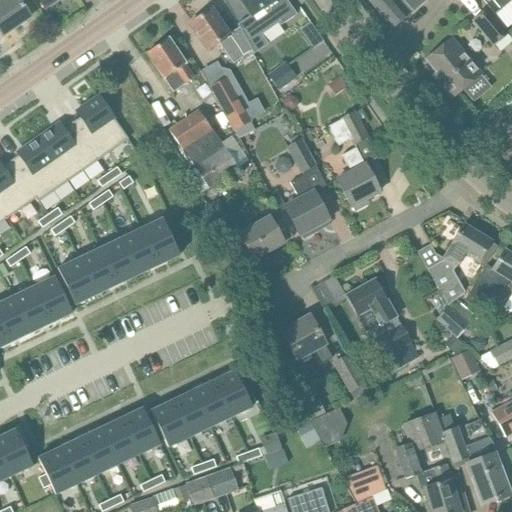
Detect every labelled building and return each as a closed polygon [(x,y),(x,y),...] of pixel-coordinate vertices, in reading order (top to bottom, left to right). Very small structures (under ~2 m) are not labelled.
[(0,0),(0,32),(2,36),(29,17),(18,1),(17,0),(0,0)] [(261,35),(278,23),(280,26),(297,15),(286,0),(239,0),(246,10),(250,16),(237,25),(253,55),(268,44),(261,35)] [(425,2),(422,0),(366,0),(392,30),(425,2)] [(511,0),(492,0),(500,9),(501,11),(511,0)] [(239,49),(223,26),(211,9),(189,25),(207,52),(218,44),(227,57),(239,49)] [(493,46),(508,34),(487,9),(473,21),(493,46)] [(303,28),(314,48),(304,53),(310,64),(329,53),(312,22),(303,28)] [(195,77),(179,55),(168,39),(146,54),(173,93),(195,77)] [(446,43),(425,60),(441,79),(437,82),(451,99),(462,90),(476,78),(480,75),(450,39),(446,43)] [(278,89),(294,78),(285,64),(269,76),(278,89)] [(227,125),(232,133),(249,123),(226,81),(209,91),(227,125)] [(97,96),(76,111),(80,118),(72,124),(97,161),(127,140),(97,96)] [(198,111),(168,131),(195,169),(208,189),(248,162),(237,142),(225,149),(218,140),(198,111)] [(353,113),(327,128),(337,147),(350,140),(353,145),(367,138),(353,113)] [(62,130),(58,124),(37,138),(68,181),(97,161),(72,124),(62,130)] [(19,156),(10,162),(38,202),(68,181),(37,138),(16,152),(19,156)] [(300,173),(314,165),(300,141),(287,149),(300,173)] [(336,180),(351,208),(352,207),(353,209),(357,210),(365,206),(366,202),(365,200),(379,192),(355,148),(341,156),(350,173),(336,180)] [(37,203),(38,202),(10,162),(1,168),(0,166),(0,210),(6,219),(35,200),(37,203)] [(116,168),(107,175),(111,181),(121,175),(116,168)] [(101,188),(111,181),(107,175),(97,182),(101,188)] [(328,220),(318,202),(304,176),(290,183),(299,199),(284,207),(300,235),(301,235),(302,237),(306,238),(314,234),(315,230),(314,228),(328,220)] [(133,184),(128,177),(118,184),(123,190),(133,184)] [(103,204),(112,198),(108,191),(98,198),(103,204)] [(103,204),(98,198),(88,205),(93,211),(103,204)] [(216,205),(208,209),(216,222),(223,218),(216,205)] [(52,222),(61,215),(57,209),(47,216),(52,222)] [(52,222),(47,216),(38,222),(42,229),(52,222)] [(70,217),(60,224),(65,230),(74,224),(70,217)] [(240,268),(284,244),(283,243),(292,238),(282,219),(273,224),(269,218),(240,234),(236,227),(222,235),(240,268)] [(140,229),(158,266),(179,256),(162,219),(140,229)] [(55,237),(65,230),(60,224),(50,231),(55,237)] [(491,242),(463,225),(451,245),(451,246),(443,259),(446,261),(442,263),(441,262),(427,271),(449,306),(465,293),(452,272),(464,253),(484,266),(496,246),(490,242),(491,242)] [(120,239),(137,276),(158,266),(140,229),(120,239)] [(137,276),(120,239),(99,249),(117,286),(137,276)] [(15,255),(20,261),(30,254),(25,248),(15,255)] [(78,259),(96,296),(117,286),(99,249),(78,259)] [(486,266),(465,300),(479,309),(489,292),(496,296),(507,279),(511,282),(511,255),(504,250),(494,267),(492,270),(486,266)] [(15,255),(5,261),(10,268),(20,261),(15,255)] [(75,306),(96,296),(78,259),(57,269),(75,306)] [(54,278),(33,288),(50,324),(72,314),(54,278)] [(375,280),(345,296),(356,316),(354,319),(362,333),(370,333),(392,373),(418,358),(375,280)] [(50,324),(33,288),(12,298),(30,334),(50,324)] [(0,303),(0,325),(9,344),(30,334),(12,298),(0,303)] [(477,316),(459,301),(458,300),(452,307),(451,306),(439,321),(459,337),(477,316)] [(308,317),(281,332),(291,350),(295,357),(309,349),(319,367),(332,360),(324,347),(325,346),(318,334),(308,317)] [(0,348),(9,344),(0,325),(0,348)] [(482,337),(470,342),(475,351),(476,354),(477,353),(483,350),(485,343),(482,337)] [(456,355),(463,347),(452,338),(446,346),(456,355)] [(511,339),(491,350),(498,365),(511,357),(511,339)] [(470,350),(451,358),(461,381),(480,372),(470,350)] [(368,392),(348,357),(334,364),(354,399),(368,392)] [(252,408),(234,372),(213,382),(230,418),(252,408)] [(493,381),(484,385),(489,395),(497,392),(493,381)] [(213,382),(192,392),(210,428),(230,418),(213,382)] [(192,392),(171,402),(189,438),(210,428),(192,392)] [(511,401),(491,412),(505,437),(511,433),(511,401)] [(189,438),(171,402),(150,412),(167,448),(189,438)] [(139,456),(160,446),(143,410),(121,420),(139,456)] [(444,441),(442,435),(435,417),(407,427),(416,451),(444,441)] [(121,420),(101,429),(118,466),(139,456),(121,420)] [(309,422),(294,428),(299,437),(313,429),(309,422)] [(80,439),(97,476),(118,466),(101,429),(80,439)] [(442,435),(444,441),(452,463),(468,457),(457,429),(442,435)] [(0,437),(0,456),(10,477),(32,467),(15,431),(0,437)] [(272,467),(290,461),(280,432),(262,438),(272,467)] [(76,486),(97,476),(80,439),(59,449),(76,486)] [(409,445),(394,450),(405,479),(420,474),(409,445)] [(45,475),(50,486),(55,496),(76,486),(59,449),(38,459),(45,475)] [(258,449),(247,453),(250,460),(261,456),(258,449)] [(247,453),(236,457),(239,464),(250,460),(247,453)] [(508,496),(510,495),(503,476),(494,454),(466,465),(481,506),(496,500),(497,504),(509,499),(508,496)] [(0,456),(0,482),(10,477),(0,456)] [(216,468),(213,460),(202,464),(204,472),(216,468)] [(202,464),(190,468),(193,476),(204,472),(202,464)] [(467,511),(462,494),(454,496),(445,466),(432,470),(437,485),(423,489),(430,511),(467,511)] [(230,469),(207,477),(215,499),(238,491),(230,469)] [(45,475),(38,479),(43,489),(50,486),(45,475)] [(154,488),(164,483),(161,476),(150,481),(154,488)] [(193,507),(214,500),(206,477),(172,490),(177,504),(191,499),(193,507)] [(154,488),(150,481),(139,486),(143,493),(154,488)] [(290,511),(327,511),(320,489),(287,500),(290,511)] [(253,501),(256,511),(286,511),(284,505),(275,508),(271,495),(253,501)] [(112,508),(123,503),(120,496),(109,501),(112,508)] [(132,511),(157,511),(153,498),(130,505),(132,511)] [(109,501),(98,506),(101,511),(103,511),(112,508),(109,501)] [(378,511),(374,501),(346,511),(378,511)]
